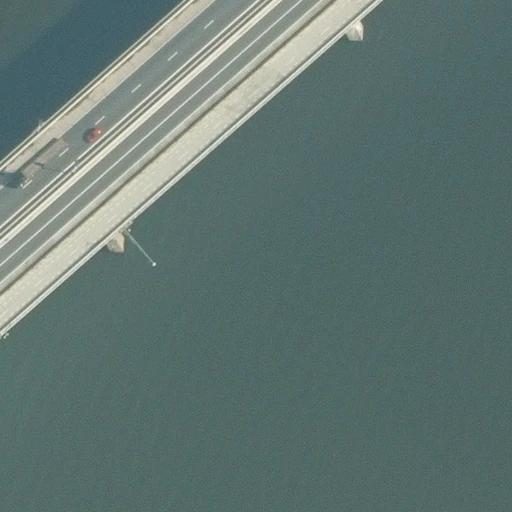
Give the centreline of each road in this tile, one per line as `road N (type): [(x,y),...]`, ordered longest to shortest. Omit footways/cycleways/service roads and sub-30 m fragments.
road 1 (unclassified): [(0,320),(363,0)]
road 2 (motorway): [(0,269),(305,0)]
road 3 (motorway): [(241,0),(0,212)]
